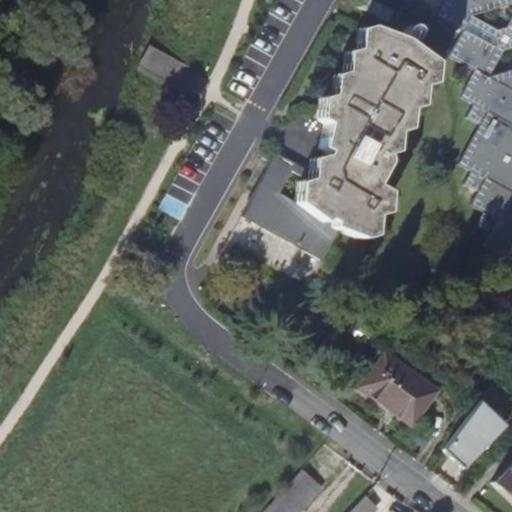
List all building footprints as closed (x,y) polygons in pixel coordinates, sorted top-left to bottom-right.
[(391,11),(368,0),(355,0),(352,7),(384,23),(391,11)] [(511,0),(440,0),(439,2),(432,15),(460,30),(445,57),(472,72),(458,98),(472,106),(465,120),(476,126),(454,166),(467,173),(459,187),(471,193),(463,208),(476,216),(469,229),(481,236),(474,249),(502,265),(511,247),(511,0)] [(396,39),(366,27),(351,32),(349,52),(339,54),(338,74),(327,77),(325,98),(313,101),(312,124),(320,128),(314,152),(321,156),(320,157),(320,159),(305,161),(304,172),(274,155),(270,161),(240,217),(320,261),(334,236),(356,244),(369,239),(370,219),(382,215),(384,194),(371,187),(383,167),(382,161),(392,156),(393,136),(404,133),(406,113),(417,110),(419,91),(429,87),(431,64),(404,44),(402,48),(393,44),(396,39)] [(383,356),(360,387),(411,425),(434,393),(383,356)] [(440,452),(461,473),(503,428),(477,403),(440,452)] [(511,460),(487,487),(511,511),(511,460)] [(286,488),(264,511),(302,511),(307,507),(286,488)] [(366,498),(352,511),(376,511),(379,510),(366,498)]
